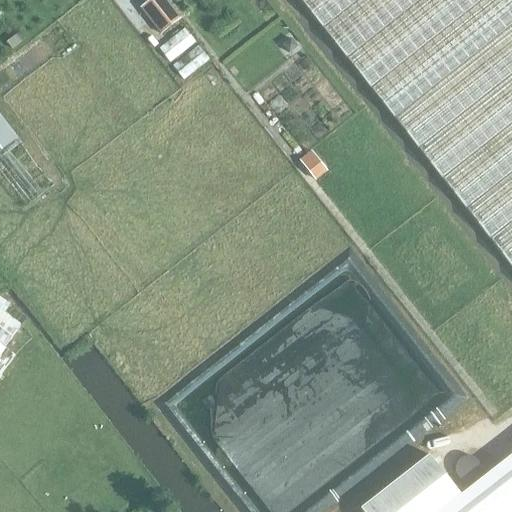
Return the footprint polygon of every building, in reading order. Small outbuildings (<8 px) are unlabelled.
[(152,0),(141,8),(161,34),(175,23),(175,22),(157,0),(152,0)] [(511,0),(299,0),(511,269),(511,0)] [(17,34),(7,42),(12,49),(23,41),(17,34)] [(0,180),(23,211),(55,186),(0,115),(0,180)] [(321,163),(308,173),(315,181),(328,172),(321,163)] [(0,377),(15,357),(5,349),(26,317),(0,298),(0,377)] [(511,511),(511,455),(461,496),(429,456),(361,509),(362,511),(511,511)]
